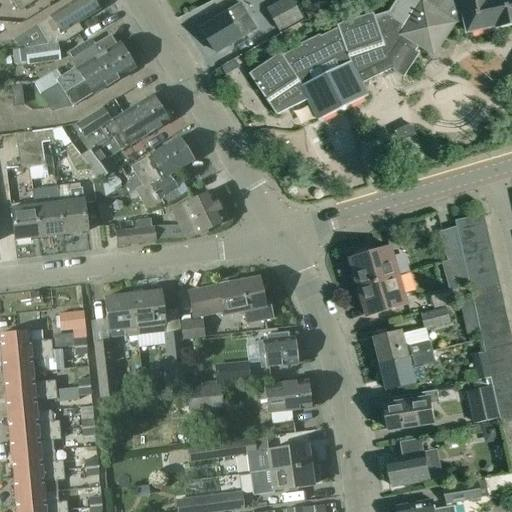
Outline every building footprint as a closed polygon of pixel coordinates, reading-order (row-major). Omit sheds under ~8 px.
[(11,0),(19,11),(36,0),(11,0)] [(76,0),(37,25),(48,43),(66,41),(83,31),(82,31),(77,34),(72,26),(98,10),(96,6),(96,3),(94,0),(76,0)] [(282,54),(250,76),(277,117),(308,101),(319,121),(384,83),(379,74),(391,67),(410,79),(426,52),(435,57),(455,25),(465,23),(468,34),(496,28),(497,30),(511,26),(511,0),(399,0),(390,14),(375,17),(374,14),(338,27),(339,30),(321,39),(320,37),(303,46),(304,47),(284,57),(282,54)] [(304,19),(292,0),(286,0),(267,10),(279,34),(304,19)] [(241,5),(237,7),(202,28),(217,53),(252,32),(257,29),(241,5)] [(65,96),(86,82),(127,57),(119,44),(116,46),(110,37),(98,45),(104,53),(100,56),(91,41),(68,56),(77,70),(63,79),(58,70),(35,85),(42,95),(58,85),(65,96)] [(58,43),(24,48),(27,65),(60,60),(58,43)] [(135,69),(127,57),(86,82),(65,96),(72,107),(98,91),(107,86),(108,87),(135,69)] [(11,86),(14,107),(25,105),(22,85),(11,86)] [(124,114),(110,123),(99,129),(107,142),(112,138),(159,109),(152,97),(124,114)] [(168,122),(159,109),(112,138),(120,151),(140,139),(140,140),(168,122)] [(415,134),(410,125),(395,133),(400,142),(415,134)] [(42,143),(41,143),(51,141),(50,130),(40,131),(16,135),(17,146),(42,143)] [(192,161),(178,139),(131,168),(143,187),(136,191),(148,212),(164,204),(161,199),(178,189),(169,176),(192,161)] [(19,158),(43,154),(42,143),(17,146),(19,158)] [(114,171),(104,157),(98,148),(79,158),(97,183),(114,171)] [(45,166),(43,154),(19,158),(20,170),(30,168),(45,166)] [(59,203),(64,235),(87,232),(82,188),(80,189),(80,184),(57,186),(59,203)] [(211,192),(172,211),(186,239),(196,234),(200,236),(207,233),(207,230),(226,221),(211,192)] [(40,238),(64,235),(59,203),(49,204),(48,201),(35,203),(35,206),(40,238)] [(15,240),(40,238),(35,206),(25,207),(25,204),(11,206),(15,240)] [(485,215),(456,221),(459,233),(487,226),(485,215)] [(116,232),(118,246),(155,242),(154,228),(151,228),(150,220),(137,221),(137,230),(116,232)] [(487,226),(459,233),(462,244),(490,238),(487,226)] [(449,261),(464,257),(457,228),(440,233),(449,261)] [(490,238),(462,244),(464,256),(493,250),(490,238)] [(360,288),(400,276),(391,247),(351,259),(355,272),(351,273),(355,285),(359,284),(360,288)] [(493,250),(464,256),(467,268),(495,261),(493,250)] [(464,257),(449,261),(443,263),(451,292),(470,286),(464,257)] [(495,261),(467,268),(469,280),(498,273),(495,261)] [(498,273),(469,280),(472,291),(500,285),(498,273)] [(408,304),(400,276),(360,288),(361,291),(357,292),(361,304),(365,303),(368,316),(408,304)] [(269,305),(263,306),(258,279),(190,293),(195,316),(223,310),(224,314),(242,311),(246,328),(273,323),(269,305)] [(500,285),(472,291),(475,303),(503,297),(500,285)] [(160,291),(132,295),(136,328),(137,338),(165,335),(160,291)] [(136,328),(132,295),(105,298),(109,332),(136,328)] [(503,297),(475,303),(477,315),(506,308),(503,297)] [(506,308),(477,315),(480,326),(508,320),(506,308)] [(446,309),(423,314),(426,328),(449,322),(446,309)] [(61,318),(62,330),(85,328),(83,316),(61,318)] [(480,326),(483,338),(511,332),(508,320),(480,326)] [(200,322),(180,325),(182,342),(202,340),(200,322)] [(0,333),(0,336),(2,354),(52,350),(51,340),(31,342),(30,331),(0,333)] [(266,335),(267,340),(264,340),(264,341),(258,341),(260,357),(266,356),(267,367),(297,364),(294,337),(289,337),(288,332),(266,335)] [(381,364),(409,357),(403,332),(375,339),(381,364)] [(511,343),(511,336),(511,332),(483,338),(485,350),(511,343)] [(168,363),(183,361),(184,361),(180,334),(165,335),(168,363)] [(74,339),(74,347),(86,346),(86,338),(74,339)] [(421,354),(432,351),(430,341),(418,343),(421,354)] [(94,343),(97,371),(113,369),(110,342),(94,343)] [(511,356),(511,343),(485,350),(488,362),(511,356)] [(87,354),(86,346),(74,347),(75,355),(87,354)] [(2,354),(3,375),(33,372),(32,361),(53,359),(52,350),(2,354)] [(432,351),(421,354),(423,364),(435,361),(432,351)] [(511,368),(511,356),(488,362),(491,373),(511,368)] [(409,357),(381,364),(387,390),(415,383),(409,357)] [(186,383),(184,367),(183,361),(168,363),(168,364),(162,365),(165,392),(187,389),(186,383)] [(213,365),(215,381),(247,377),(245,361),(213,365)] [(511,368),(491,373),(493,385),(511,380),(511,368)] [(3,375),(5,395),(55,390),(55,381),(34,383),(33,372),(3,375)] [(78,388),(90,387),(90,379),(77,380),(78,388)] [(511,380),(493,385),(496,397),(511,393),(511,380)] [(266,386),(268,397),(270,412),(279,411),(279,412),(309,409),(306,382),(266,386)] [(90,387),(78,388),(79,396),(91,395),(90,387)] [(492,387),(468,392),(476,424),(499,419),(492,387)] [(222,388),(187,392),(189,416),(224,412),(222,388)] [(5,395),(7,415),(37,412),(36,401),(56,399),(55,390),(5,395)] [(388,424),(389,430),(435,423),(431,402),(439,400),(438,391),(396,398),(397,405),(385,406),(386,412),(383,413),(385,425),(388,424)] [(511,393),(496,397),(498,409),(511,405),(511,393)] [(511,405),(498,409),(501,420),(511,417),(511,405)] [(7,415),(9,435),(59,430),(58,421),(38,423),(37,412),(7,415)] [(511,417),(501,420),(504,432),(511,430),(511,417)] [(82,429),(94,427),(93,419),(81,421),(82,429)] [(497,422),(482,425),(483,433),(484,437),(489,440),(500,438),(497,422)] [(94,427),(82,429),(83,437),(95,435),(94,427)] [(60,440),(59,430),(9,435),(11,455),(41,453),(40,442),(60,440)] [(467,430),(443,434),(445,447),(470,442),(467,430)] [(255,438),(222,443),(224,459),(256,454),(255,438)] [(269,470),(315,465),(317,462),(316,454),(312,449),(306,445),(267,451),(269,470)] [(438,451),(424,454),(389,460),(394,488),(443,478),(438,451)] [(11,455),(13,475),(63,471),(62,462),(42,464),(41,453),(11,455)] [(85,461),(86,469),(98,468),(97,460),(85,461)] [(318,470),(315,465),(269,470),(250,473),(253,495),(273,493),(272,492),(312,486),(317,481),(318,476),(318,470)] [(98,468),(86,469),(86,477),(99,476),(98,468)] [(13,475),(15,495),(45,493),(44,482),(64,480),(63,471),(13,475)] [(477,483),(445,488),(448,504),(480,499),(477,483)] [(15,495),(16,511),(56,511),(67,511),(66,502),(46,504),(45,493),(15,495)] [(242,511),(242,510),(240,495),(233,495),(234,496),(175,503),(175,511),(242,511)] [(89,499),(89,507),(102,506),(101,498),(89,499)] [(398,511),(454,511),(454,507),(434,510),(433,501),(398,507),(398,511)]
